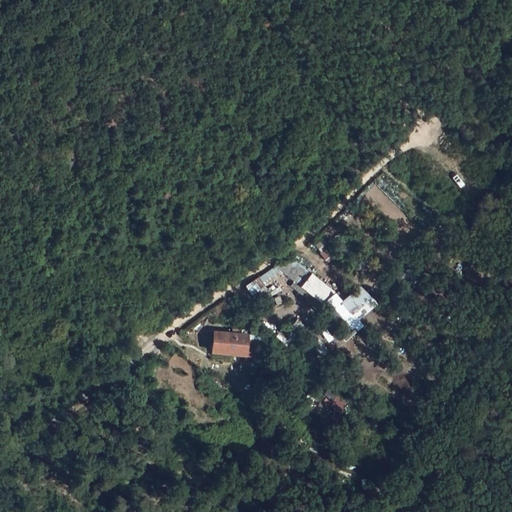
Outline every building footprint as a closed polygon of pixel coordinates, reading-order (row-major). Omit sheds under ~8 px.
[(323,238),(313,245),(329,266),(339,258),(323,238)] [(307,273),(287,257),(277,271),(296,286),(307,273)] [(271,271),(246,287),(252,296),(277,280),(271,271)] [(327,290),(310,277),(299,291),(316,304),(327,290)] [(358,290),(340,304),(352,321),(370,307),(358,290)] [(243,356),(245,337),(219,334),(217,354),(243,356)] [(246,337),(245,357),(254,357),(255,338),(246,337)] [(340,412),(348,401),(336,393),(329,405),(340,412)]
